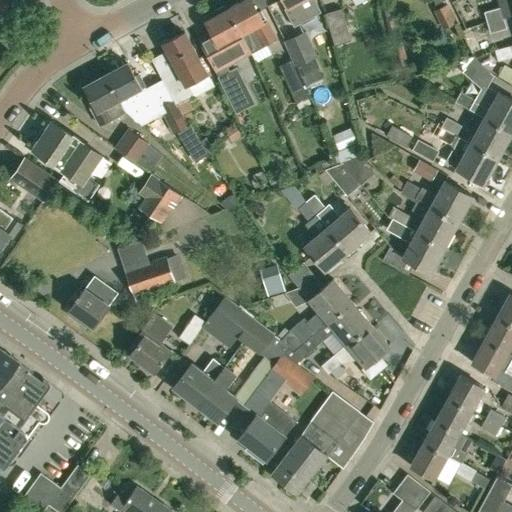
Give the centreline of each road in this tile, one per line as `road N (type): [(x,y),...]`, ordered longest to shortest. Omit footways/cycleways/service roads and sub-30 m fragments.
road 1 (residential): [(331,511),(379,445),(511,209)]
road 2 (tertiary): [(254,511),(0,322)]
